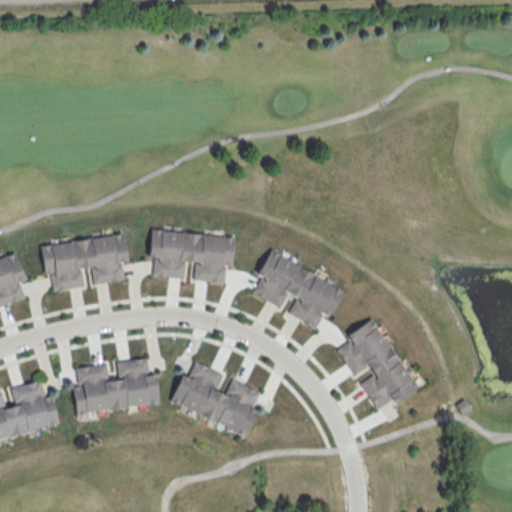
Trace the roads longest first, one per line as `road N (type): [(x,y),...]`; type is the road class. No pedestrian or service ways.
road 1 (residential): [(229,325),(265,341),(323,399),(349,448),(356,511)]
road 2 (residential): [(0,346),(136,315),(229,325)]
